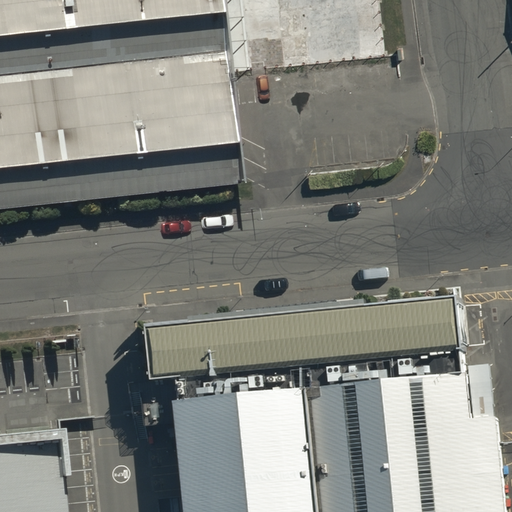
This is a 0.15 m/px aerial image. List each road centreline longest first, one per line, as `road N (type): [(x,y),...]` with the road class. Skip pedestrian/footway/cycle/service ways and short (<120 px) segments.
road 1 (unclassified): [(0,277),(493,225)]
road 2 (unclassified): [(493,225),(465,0)]
